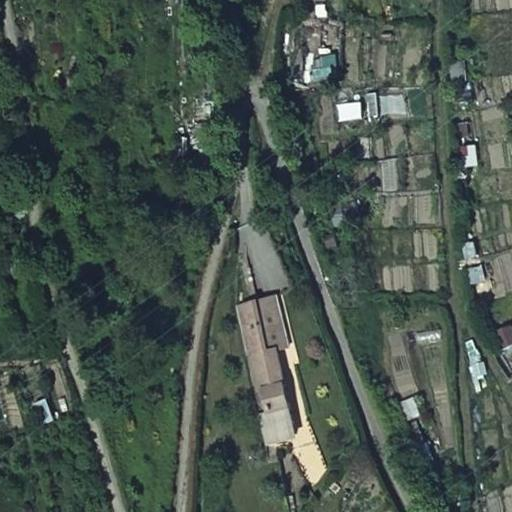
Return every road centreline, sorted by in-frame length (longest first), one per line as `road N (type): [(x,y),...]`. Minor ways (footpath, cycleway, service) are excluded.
road 1 (unclassified): [(183,511),(193,341),(234,179),(273,149),(386,461),(412,511)]
road 2 (unclassified): [(4,0),(48,302),(122,511)]
road 3 (track): [(443,0),(442,149),(456,297),(511,396)]
road 4 (track): [(228,0),(245,86),(262,108),(273,149)]
